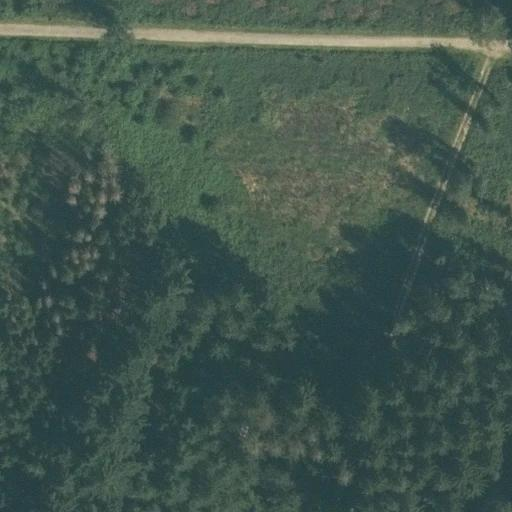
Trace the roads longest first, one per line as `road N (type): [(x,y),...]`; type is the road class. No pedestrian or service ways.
road 1 (track): [(489,45),(328,511)]
road 2 (track): [(489,45),(0,30)]
